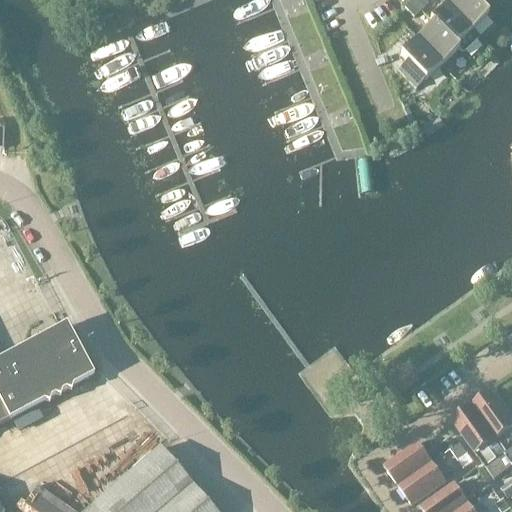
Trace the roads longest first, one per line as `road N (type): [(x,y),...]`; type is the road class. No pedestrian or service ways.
road 1 (unclassified): [(272,511),(124,364),(32,212),(0,184)]
road 2 (residential): [(396,511),(364,466),(511,361)]
